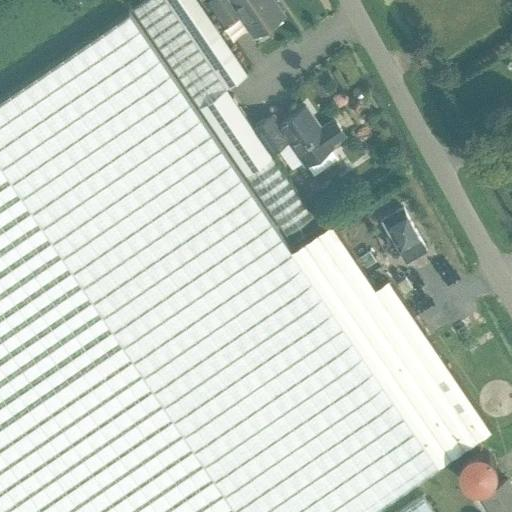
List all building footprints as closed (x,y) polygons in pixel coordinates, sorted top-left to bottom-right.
[(142,0),(133,7),(285,232),(312,214),(269,151),(288,138),(279,123),(272,114),(253,127),(226,87),(247,73),(197,0),(142,0)] [(224,23),(239,13),(253,35),(284,14),(274,0),(210,0),(209,1),(224,23)] [(373,285),(330,221),(290,248),(129,9),(0,96),(0,511),(368,511),(470,443),(491,429),(387,276),(373,285)] [(305,105),(279,123),(288,138),(305,163),(306,163),(314,174),(339,157),(331,145),(332,144),(331,142),(344,133),(334,118),(321,127),(305,105)] [(403,208),(382,220),(406,261),(426,249),(403,208)] [(376,259),(369,249),(359,255),(366,266),(376,259)] [(451,357),(463,375),(471,369),(459,351),(451,357)] [(511,511),(511,489),(505,479),(482,494),(494,511),(511,511)] [(434,511),(422,493),(393,511),(434,511)]
